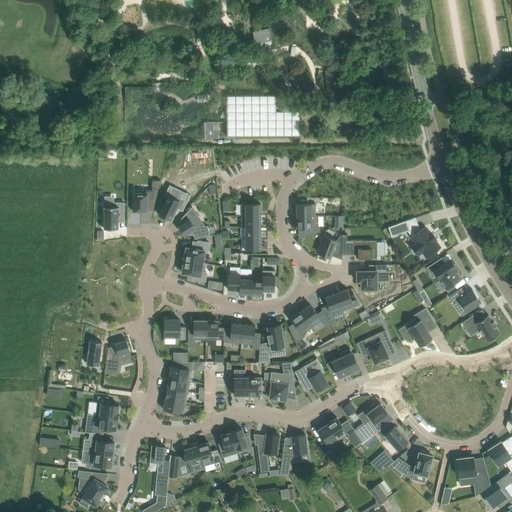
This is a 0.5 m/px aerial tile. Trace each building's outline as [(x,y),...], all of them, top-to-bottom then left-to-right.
[(361,5),(355,9),(357,11),(362,17),(365,15),(366,14),(368,13),(361,5)] [(254,32),(253,32),(254,38),(255,44),(263,42),(265,42),(271,41),(272,40),(269,28),(254,32)] [(263,42),(255,44),(257,51),(264,49),(263,42)] [(325,70),(327,95),(341,94),(339,70),(331,70),(325,70)] [(65,100),(67,104),(69,103),(72,101),(71,100),(72,98),(73,96),(75,95),(73,92),(72,90),(69,91),(65,97),(65,100)] [(226,122),(226,136),(252,136),(272,136),(300,136),(300,120),(300,111),(275,111),(275,106),(275,104),(275,103),(275,100),(275,95),(265,95),(262,95),(254,95),(234,95),(226,95),(226,110),(226,114),(226,118),(226,122)] [(67,104),(61,106),(64,114),(72,110),(74,110),(76,109),(72,101),(69,103),(67,104)] [(204,122),(204,138),(213,138),(213,122),(204,122)] [(152,180),(152,188),(159,188),(160,180),(152,180)] [(168,196),(159,213),(171,219),(177,207),(183,210),(188,200),(180,196),(182,190),(170,184),(165,194),(168,196)] [(133,192),(133,211),(142,211),(142,210),(146,211),(147,199),(152,199),(152,190),(142,190),(142,193),(133,192)] [(104,228),(104,229),(119,229),(119,228),(118,228),(118,217),(125,217),(125,202),(114,202),(114,207),(104,207),(104,228)] [(260,203),(241,203),(241,215),(245,215),(260,215),(260,203)] [(315,204),(296,204),(296,216),(317,216),(317,215),(316,215),(315,204)] [(182,224),(179,226),(184,235),(190,231),(195,239),(210,235),(209,233),(208,227),(208,225),(205,226),(197,214),(191,218),(187,212),(179,220),(182,224)] [(245,215),(241,215),(241,227),(245,227),(261,227),(260,215),(245,215)] [(317,216),(296,216),(296,228),(302,228),(302,238),(320,232),(320,227),(317,227),(317,216)] [(415,217),(398,224),(401,232),(407,230),(412,237),(411,237),(415,243),(411,246),(418,255),(422,252),(426,257),(440,247),(435,240),(437,239),(431,232),(430,233),(425,227),(421,229),(419,226),(415,217)] [(245,227),(246,239),(261,238),(261,227),(245,227)] [(325,236),(318,253),(330,257),(334,246),(339,248),(341,242),(325,236)] [(246,239),(242,239),(242,251),(261,250),(261,238),(246,239)] [(186,247),(184,260),(205,264),(210,264),(203,262),(205,251),(207,251),(209,242),(198,240),(198,242),(193,241),(192,248),(186,247)] [(376,240),(349,240),(350,254),(358,254),(358,258),(377,258),(376,240)] [(441,257),(426,267),(430,273),(434,270),(439,279),(456,268),(454,263),(450,258),(445,262),(441,257)] [(205,264),(184,260),(182,273),(193,275),(193,279),(205,281),(206,275),(204,275),(205,264)] [(368,270),(357,270),(357,281),(361,281),(361,288),(365,288),(365,290),(377,290),(376,281),(388,281),(388,270),(385,270),(385,264),(368,264),(368,270)] [(463,277),(456,268),(439,279),(448,291),(455,287),(453,283),(463,277)] [(239,274),(228,274),(227,289),(239,289),(239,274)] [(251,275),(239,274),(239,289),(239,293),(251,294),(251,275)] [(263,275),(251,275),(251,294),(263,294),(263,290),(263,275)] [(275,276),(263,275),(263,290),(274,291),(275,276)] [(347,288),(336,293),(343,311),(354,306),(352,301),(347,288)] [(461,288),(449,296),(453,303),(458,299),(467,312),(481,302),(472,289),(465,294),(461,288)] [(328,305),(321,308),(323,310),(329,322),(334,320),(332,316),(343,312),(343,311),(336,293),(325,297),(328,305)] [(311,304),(301,311),(312,327),(321,320),(326,327),(331,324),(329,322),(323,310),(317,314),(311,304)] [(417,321),(410,326),(410,327),(414,334),(413,334),(412,334),(419,346),(432,339),(425,327),(433,323),(435,327),(436,326),(426,308),(414,315),(417,321)] [(294,322),(288,326),(296,342),(304,336),(303,334),(312,327),(301,311),(291,318),(294,322)] [(380,313),(375,315),(378,321),(383,319),(380,313)] [(473,315),(461,323),(466,330),(475,324),(486,341),(500,332),(488,314),(477,321),(473,315)] [(165,325),(165,336),(176,336),(176,338),(186,339),(187,327),(181,327),(182,319),(171,318),(165,317),(165,325)] [(188,330),(188,339),(195,339),(206,339),(206,320),(194,320),(194,330),(188,330)] [(206,320),(206,339),(218,339),(224,339),(224,330),(218,330),(218,327),(218,320),(206,320)] [(224,339),(224,342),(230,342),(241,343),(243,324),(231,323),(231,329),(224,328),(224,330),(224,339)] [(268,335),(266,336),(267,340),(268,340),(268,341),(269,341),(270,349),(285,346),(284,338),(286,338),(285,331),(283,331),(281,324),(276,325),(276,323),(269,324),(269,326),(266,326),(268,335)] [(243,324),(241,343),(253,344),(252,349),(260,349),(260,344),(261,333),(254,332),(255,325),(243,324)] [(365,339),(357,343),(363,357),(370,353),(375,363),(389,357),(388,355),(384,347),(391,343),(385,330),(377,334),(379,339),(367,344),(365,339)] [(106,359),(105,373),(118,374),(120,360),(132,357),(127,340),(115,343),(118,353),(113,354),(113,360),(106,359)] [(90,341),(88,364),(101,365),(103,343),(90,341)] [(324,343),(318,346),(321,352),(327,349),(324,343)] [(350,348),(340,353),(341,357),(342,356),(349,373),(353,371),(353,373),(359,370),(358,369),(359,368),(350,348)] [(341,357),(332,361),(339,377),(349,373),(342,356),(341,357)] [(317,358),(294,371),(299,379),(298,380),(305,392),(314,386),(316,390),(328,384),(322,374),(325,372),(317,358)] [(172,366),(170,377),(190,381),(194,362),(188,362),(186,362),(182,361),(180,368),(172,366)] [(272,381),(269,398),(286,400),(288,388),(295,387),(291,362),(281,362),(284,376),(281,377),(280,383),(272,381)] [(234,373),(229,373),(229,384),(234,384),(234,395),(246,395),(246,377),(234,377),(234,373)] [(170,377),(168,387),(188,391),(190,381),(170,377)] [(262,377),(246,377),(246,395),(258,395),(258,388),(262,388),(262,377)] [(168,387),(166,398),(186,402),(188,391),(168,387)] [(98,396),(96,414),(118,417),(119,405),(107,403),(108,397),(98,396)] [(166,398),(164,409),(184,413),(186,402),(166,398)] [(354,429),(362,442),(377,431),(386,424),(391,421),(391,420),(388,422),(384,416),(388,413),(385,408),(381,403),(377,405),(375,402),(364,411),(371,419),(364,424),(356,431),(354,429)] [(118,417),(96,414),(93,433),(103,434),(104,428),(116,429),(118,417)] [(346,432),(337,417),(327,423),(337,438),(346,432)] [(337,438),(327,423),(318,429),(330,448),(339,442),(337,438)] [(386,424),(377,431),(384,441),(387,438),(398,450),(408,441),(401,433),(403,432),(398,426),(396,427),(395,425),(390,429),(386,424)] [(242,428),(231,431),(238,452),(252,448),(248,435),(244,436),(242,428)] [(223,441),(218,443),(223,457),(238,452),(231,431),(221,435),(223,441)] [(257,444),(260,471),(269,470),(267,455),(267,453),(277,454),(279,434),(267,433),(265,445),(257,444)] [(361,442),(355,433),(349,437),(355,446),(361,442)] [(291,445),(284,444),(280,474),(289,473),(292,454),(300,453),(300,455),(307,454),(305,434),(291,436),(293,445),(291,445)] [(93,435),(91,452),(113,454),(114,442),(101,440),(101,436),(93,435)] [(501,441),(488,449),(498,465),(504,461),(510,470),(511,469),(511,447),(507,451),(502,442),(501,441)] [(209,442),(198,445),(204,466),(221,461),(217,449),(211,451),(209,442)] [(183,454),(189,472),(205,468),(204,466),(198,445),(198,443),(190,445),(191,447),(185,448),(186,453),(183,454)] [(151,445),(149,462),(163,463),(162,471),(157,471),(154,494),(166,495),(169,470),(170,460),(166,459),(164,459),(165,446),(151,445)] [(332,448),(325,452),(330,461),(337,457),(332,448)] [(403,461),(397,468),(403,473),(404,473),(413,476),(412,479),(425,482),(427,476),(429,469),(431,469),(432,463),(431,462),(433,455),(427,454),(427,452),(421,450),(420,452),(419,452),(415,467),(411,466),(403,460),(403,461)] [(91,452),(89,468),(100,469),(100,465),(111,467),(112,462),(114,462),(114,456),(113,456),(113,454),(91,452)] [(171,455),(169,477),(177,477),(180,456),(171,455)] [(377,456),(369,463),(380,473),(394,461),(390,456),(382,462),(377,456)] [(473,457),(457,459),(459,477),(474,475),(477,495),(490,485),(486,467),(474,469),(473,457)] [(78,470),(78,477),(91,478),(92,471),(78,470)] [(509,472),(483,491),(483,492),(484,491),(488,496),(485,498),(492,508),(498,505),(500,508),(499,508),(500,509),(511,500),(511,497),(505,488),(511,483),(511,477),(509,474),(510,473),(509,472)] [(95,478),(79,503),(88,508),(91,502),(96,505),(101,498),(101,499),(104,494),(108,487),(95,478)] [(377,485),(369,490),(380,504),(387,499),(377,485)] [(295,487),(285,489),(286,494),(289,494),(290,500),(297,498),(295,487)] [(167,492),(165,505),(176,499),(174,495),(167,492)] [(450,495),(443,493),(440,505),(449,503),(450,495)] [(142,510),(143,511),(153,511),(159,508),(160,508),(156,502),(142,510)]
